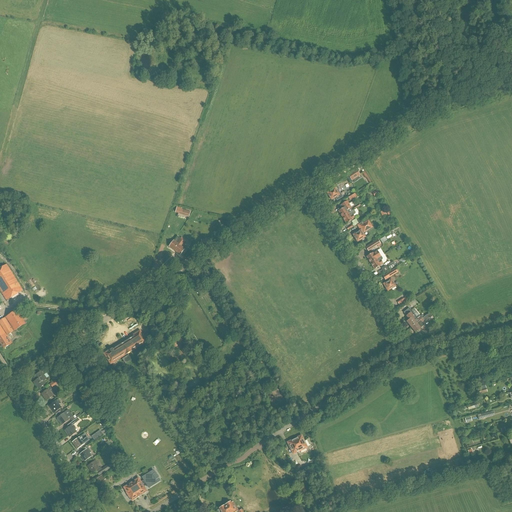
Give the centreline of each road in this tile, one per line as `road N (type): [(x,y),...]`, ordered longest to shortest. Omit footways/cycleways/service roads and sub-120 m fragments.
road 1 (unclassified): [(14,376),(311,187)]
road 2 (unclassified): [(148,511),(412,353)]
road 3 (unclassified): [(311,187),(431,112),(511,85)]
road 4 (unclassified): [(412,353),(311,187)]
road 5 (unclassified): [(95,511),(14,376)]
road 6 (track): [(106,316),(34,305),(0,254)]
